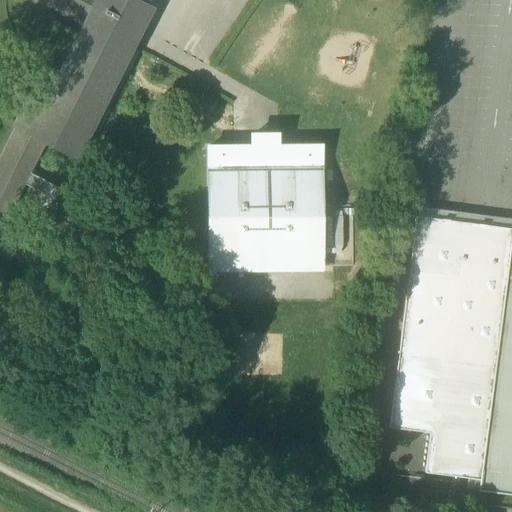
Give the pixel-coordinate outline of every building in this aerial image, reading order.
[(16,130),(0,161),(0,232),(4,235),(5,232),(3,232),(11,216),(13,217),(15,214),(9,211),(44,144),(76,160),(77,158),(74,157),(129,47),(130,47),(149,11),(151,12),(152,9),(145,6),(147,2),(144,1),(143,3),(137,0),(56,0),(54,3),(87,20),(77,39),(76,38),(75,41),(76,42),(43,106),(28,99),(27,101),(28,101),(15,127),(13,126),(12,128),(16,130)] [(56,0),(39,0),(50,5),(49,7),(52,8),(54,3),(56,0)] [(277,148),(277,136),(251,137),(252,148),(277,148)] [(252,148),(207,149),(208,270),(322,269),(321,148),(277,148),(252,148)] [(85,202),(47,183),(35,207),(73,226),(85,202)] [(509,226),(416,215),(398,358),(494,370),(505,277),(509,226)] [(511,278),(505,277),(494,370),(481,473),(511,476),(511,278)] [(494,370),(398,358),(389,429),(429,434),(424,474),(480,481),(481,473),(494,370)] [(511,476),(481,473),(480,481),(478,491),(511,495),(511,476)]
